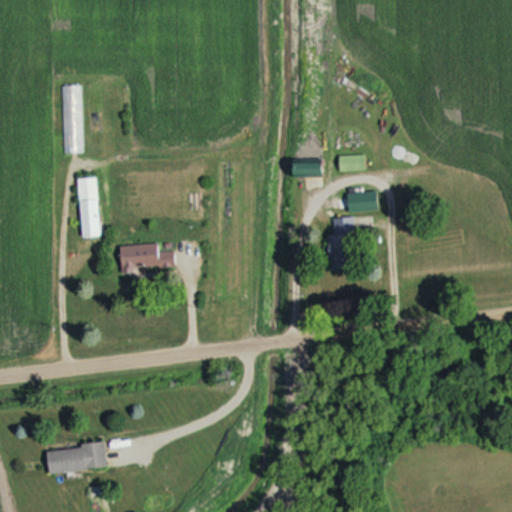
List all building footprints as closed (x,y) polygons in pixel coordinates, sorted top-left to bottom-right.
[(63,84),(63,152),(82,151),(82,84),(63,84)] [(367,171),(367,154),(340,154),(340,171),(367,171)] [(295,177),(325,177),(325,160),(295,160),(295,177)] [(101,236),(98,177),(80,177),(82,237),(101,236)] [(349,210),(383,210),(383,191),(349,191),(349,210)] [(344,232),(373,232),(373,216),(344,216),(344,232)] [(121,246),(123,273),(178,267),(176,249),(160,251),(159,242),(121,246)] [(108,468),(105,443),(48,450),(51,474),(108,468)]
